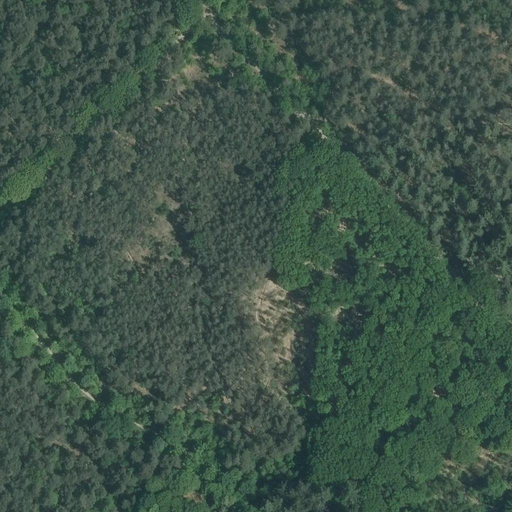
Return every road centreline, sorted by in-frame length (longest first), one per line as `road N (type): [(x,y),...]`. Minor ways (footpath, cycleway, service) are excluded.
road 1 (track): [(252,511),(209,467),(79,389),(0,290)]
road 2 (track): [(28,185),(206,16)]
